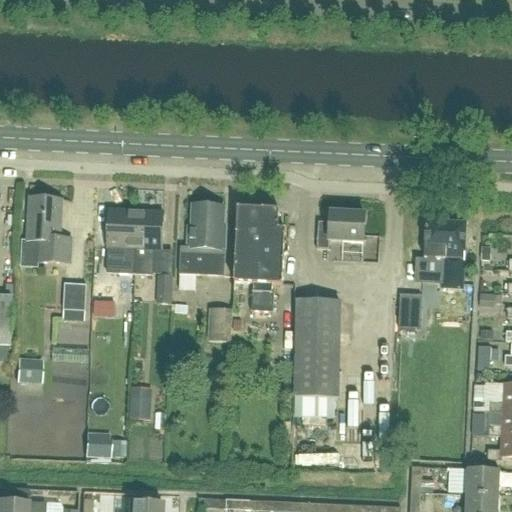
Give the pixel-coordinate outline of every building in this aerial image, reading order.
[(60,242),(62,204),(31,202),(29,245),(40,246),(39,267),(70,269),(71,243),(60,242)] [(190,253),(183,252),(182,279),(224,281),(226,230),(223,230),(224,213),(195,211),(194,233),(191,233),(190,253)] [(286,234),(279,234),(280,215),(239,213),(236,288),(256,289),(256,297),(254,297),(253,316),(274,317),(276,289),(283,289),(286,234)] [(134,280),(137,217),(109,215),(107,253),(108,253),(107,279),(134,280)] [(137,217),(134,280),(153,281),(154,255),(161,255),(163,218),(137,217)] [(363,247),(365,219),(331,217),(330,227),(319,226),(317,254),(329,254),(330,245),(363,247)] [(463,293),(467,228),(448,227),(448,223),(427,222),(425,263),(443,264),(441,292),(463,293)] [(171,308),(172,279),(157,279),(156,307),(171,308)] [(84,314),(86,288),(64,287),(62,313),(84,314)] [(0,349),(9,350),(12,301),(0,300),(0,349)] [(294,401),(332,402),(340,402),(342,305),(297,304),(294,401)] [(399,321),(398,332),(420,334),(421,322),(399,321)] [(489,375),(490,365),(479,365),(479,374),(489,375)] [(40,386),(41,368),(19,367),(18,385),(40,386)] [(504,411),(511,411),(511,388),(504,388),(504,407),(491,406),(490,416),(503,417),(504,411)] [(134,422),(154,421),(154,391),(133,391),(134,422)] [(511,437),(511,411),(504,411),(503,417),(503,431),(490,430),(489,441),(502,441),(502,437),(511,437)] [(511,461),(511,437),(502,437),(502,441),(502,455),(489,454),(488,464),(503,464),(503,461),(511,461)] [(110,460),(110,442),(87,441),(86,459),(110,460)] [(124,459),(124,446),(113,446),(112,458),(124,459)] [(422,471),(413,471),(412,489),(421,489),(422,471)] [(500,475),(468,474),(467,499),(499,501),(500,475)] [(0,511),(45,511),(46,506),(28,506),(29,494),(2,492),(1,504),(0,504),(0,511)] [(419,511),(420,497),(411,496),(410,511),(419,511)] [(498,511),(499,501),(467,499),(466,511),(498,511)] [(252,511),(253,505),(215,503),(214,511),(252,511)]
